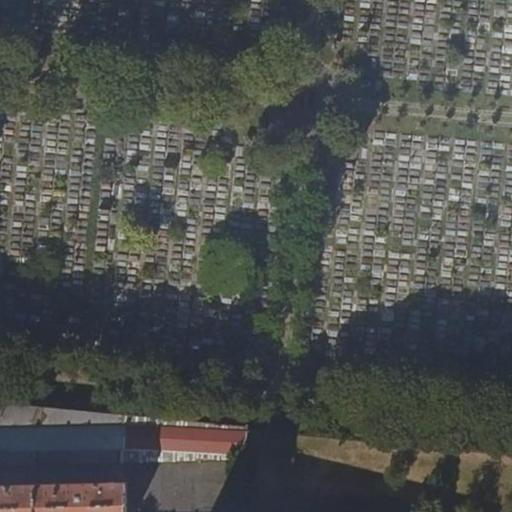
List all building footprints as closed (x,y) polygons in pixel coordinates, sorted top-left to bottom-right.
[(0,438),(54,435),(57,409),(0,403),(0,438)] [(248,454),(250,428),(57,409),(54,435),(248,454)] [(0,466),(248,462),(248,454),(54,435),(0,438),(0,466)] [(129,511),(129,483),(36,485),(36,511),(129,511)] [(0,511),(36,511),(36,485),(0,485),(0,511)]
